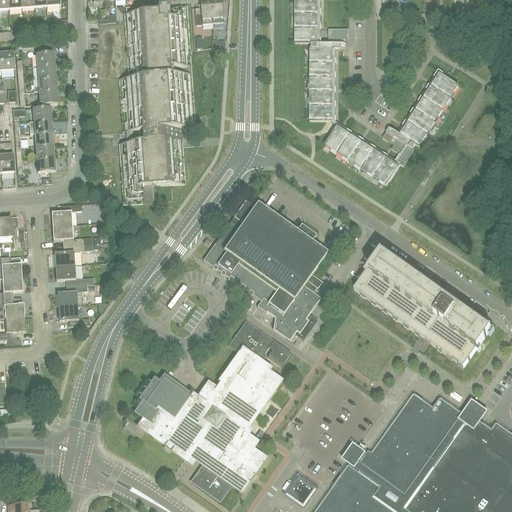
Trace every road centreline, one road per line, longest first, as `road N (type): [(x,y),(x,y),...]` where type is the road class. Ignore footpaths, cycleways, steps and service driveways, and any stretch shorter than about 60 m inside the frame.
road 1 (tertiary): [(75,462),(111,334),(242,149)]
road 2 (residential): [(511,319),(391,235),(242,149)]
road 3 (residential): [(27,191),(52,188),(65,172),(77,0)]
road 4 (residential): [(0,349),(31,346),(35,326),(27,191)]
road 5 (tertiary): [(242,149),(248,0)]
road 6 (residential): [(380,113),(359,87),(358,0)]
